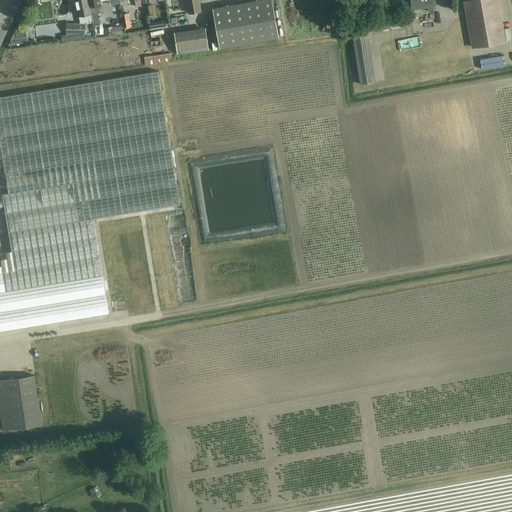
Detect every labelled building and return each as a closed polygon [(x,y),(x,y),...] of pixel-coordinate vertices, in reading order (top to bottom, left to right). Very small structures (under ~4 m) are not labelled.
[(91,22),(87,0),(69,0),(70,1),(71,2),(76,1),(80,23),(67,23),(67,35),(61,36),(62,42),(86,38),(86,23),(91,22)] [(99,0),(87,0),(91,22),(92,25),(98,24),(95,6),(100,5),(99,0)] [(201,11),(199,0),(186,0),(189,13),(201,11)] [(279,38),(272,0),(261,0),(213,9),(220,48),(279,38)] [(411,0),(413,10),(429,7),(430,12),(434,12),(433,6),(436,6),(434,0),(411,0)] [(505,42),(497,0),(476,0),(465,2),(473,48),(505,42)] [(151,5),(144,6),(146,15),(153,13),(151,5)] [(28,33),(14,34),(11,40),(14,41),(12,44),(29,44),(28,33)] [(176,62),(208,59),(205,35),(174,38),(176,62)] [(375,83),(367,35),(354,37),(362,85),(375,83)] [(172,61),(171,54),(143,58),(145,66),(172,61)] [(11,192),(5,193),(15,251),(8,252),(9,258),(3,259),(4,266),(0,266),(0,331),(111,314),(95,218),(183,204),(173,147),(172,147),(160,71),(0,96),(0,120),(9,173),(8,173),(11,192)] [(40,425),(33,376),(3,380),(10,430),(40,425)]
